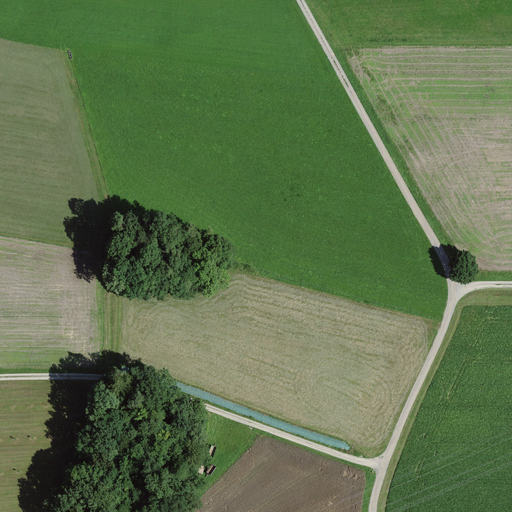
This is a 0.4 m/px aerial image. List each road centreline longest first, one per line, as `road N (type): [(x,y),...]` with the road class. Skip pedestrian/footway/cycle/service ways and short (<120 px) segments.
road 1 (track): [(368,511),(376,465),(455,280),(303,0)]
road 2 (track): [(0,378),(120,381),(376,465)]
